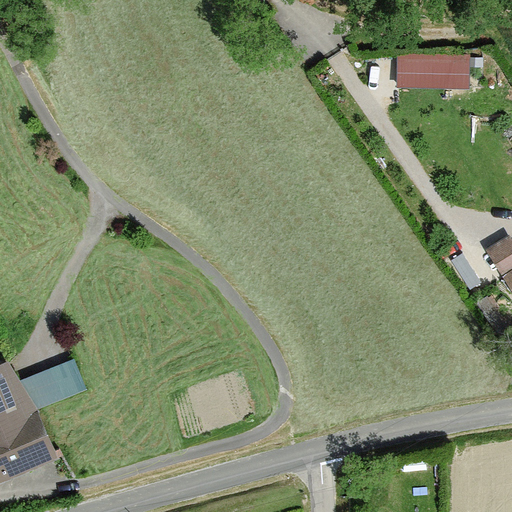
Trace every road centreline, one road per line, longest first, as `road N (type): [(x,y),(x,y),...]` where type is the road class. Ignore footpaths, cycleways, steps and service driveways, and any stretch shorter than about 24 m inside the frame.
road 1 (tertiary): [(321,449),(97,511)]
road 2 (tertiary): [(511,412),(321,449)]
road 3 (track): [(488,27),(313,35)]
